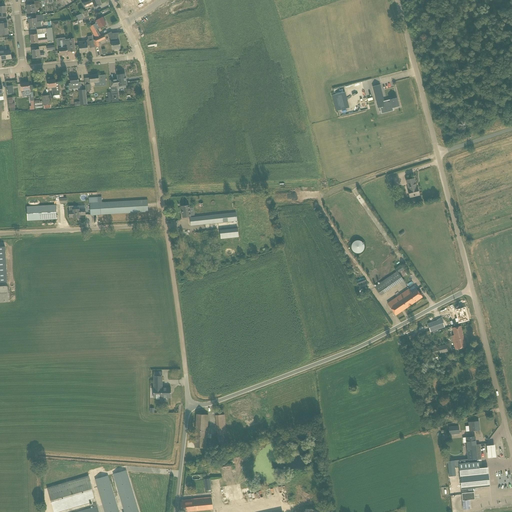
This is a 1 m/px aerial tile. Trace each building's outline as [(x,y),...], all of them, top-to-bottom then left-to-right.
[(127,1),(124,4),(127,8),(127,7),(130,11),(136,7),(134,5),(137,3),(134,0),(127,0),(127,1)] [(32,5),(27,6),(28,13),(33,13),(35,12),(35,8),(42,7),(41,1),(34,2),(34,5),(32,5)] [(82,14),(76,16),(78,20),(84,18),(89,16),(87,11),(81,13),(82,14)] [(34,19),(29,20),(29,27),(35,27),(37,27),(41,27),(41,21),(44,21),(43,15),(35,15),(36,19),(34,19)] [(94,25),(89,27),(95,38),(100,36),(97,30),(100,28),(102,27),(106,25),(104,20),(105,20),(104,18),(103,18),(102,18),(98,20),(96,21),(97,22),(95,23),(95,24),(94,25)] [(113,38),(110,39),(111,42),(112,49),(120,48),(119,41),(118,33),(112,34),(113,38)] [(35,35),(30,35),(31,44),(36,43),(47,42),(47,37),(45,37),(38,38),(37,34),(35,35)] [(94,40),(96,47),(99,46),(98,42),(105,39),(104,36),(94,40)] [(65,40),(57,41),(58,49),(59,49),(59,50),(60,55),(68,54),(67,49),(67,48),(70,48),(70,50),(75,50),(74,45),(74,39),(69,39),(70,41),(65,41),(65,40)] [(79,42),(80,53),(88,52),(87,45),(83,45),(83,41),(79,42)] [(0,51),(0,50),(0,57),(1,58),(1,60),(11,59),(10,51),(4,52),(0,52),(0,51)] [(39,50),(32,50),(33,58),(45,57),(44,53),(40,53),(39,50)] [(118,79),(110,80),(110,82),(111,94),(118,93),(117,89),(125,87),(125,85),(127,85),(126,81),(127,81),(126,80),(126,79),(126,78),(125,74),(124,74),(123,73),(120,74),(120,75),(117,75),(118,79)] [(98,75),(90,76),(90,81),(91,83),(95,82),(95,83),(95,85),(99,85),(99,83),(106,82),(105,79),(105,75),(98,76),(98,75)] [(71,83),(68,84),(69,89),(82,88),(81,82),(79,82),(78,77),(70,78),(71,83)] [(52,87),(53,96),(60,95),(58,82),(56,83),(55,80),(47,81),(48,88),(52,87)] [(22,83),(21,84),(22,95),(30,94),(31,101),(34,101),(32,85),(29,86),(29,83),(25,83),(25,82),(22,82),(22,83)] [(385,106),(386,109),(392,108),(399,106),(397,98),(384,101),(380,85),(375,86),(373,87),(378,108),(385,106)] [(344,92),(332,95),(336,111),(349,108),(344,92)] [(44,106),(44,109),(51,108),(49,96),(42,96),(44,106)] [(408,190),(410,197),(419,195),(417,187),(416,188),(414,179),(406,180),(409,190),(408,190)] [(97,197),(88,198),(89,204),(90,204),(90,210),(90,215),(148,212),(147,200),(143,200),(97,203),(97,197)] [(27,207),(27,221),(57,219),(56,205),(27,207)] [(74,217),(74,218),(79,218),(79,215),(85,215),(85,208),(73,209),(73,206),(69,206),(69,217),(74,217)] [(181,207),(183,218),(191,217),(189,206),(181,207)] [(195,217),(190,218),(191,226),(196,225),(211,224),(237,221),(236,213),(210,215),(210,216),(195,217)] [(220,239),(238,237),(237,228),(219,230),(220,239)] [(356,253),(358,253),(359,253),(361,253),(362,252),(362,251),(364,249),(364,248),(364,247),(364,246),(363,244),(363,243),(362,242),(360,241),(359,241),(358,240),(356,241),(354,242),(353,242),(352,243),(352,245),(351,246),(351,247),(351,248),(352,250),(352,251),(353,252),(354,253),(356,253)] [(375,287),(380,295),(399,282),(402,287),(406,284),(397,272),(375,287)] [(354,277),(358,287),(366,284),(363,274),(354,277)] [(8,286),(0,286),(0,302),(8,302),(8,286)] [(409,289),(388,304),(396,315),(422,297),(417,289),(416,290),(414,286),(409,289)] [(458,318),(455,318),(456,322),(459,321),(459,322),(467,320),(465,309),(456,311),(458,318)] [(428,324),(430,332),(445,327),(442,319),(428,324)] [(454,335),(452,336),(454,345),(457,345),(458,349),(459,349),(461,349),(462,348),(466,347),(466,346),(466,344),(465,344),(460,326),(456,327),(452,328),(454,335)] [(445,345),(425,350),(427,357),(446,352),(448,352),(446,345),(445,345)] [(106,366),(107,376),(145,375),(145,365),(106,366)] [(153,371),(154,398),(171,398),(171,388),(162,388),(162,371),(153,371)] [(230,411),(232,417),(242,414),(239,407),(230,411)] [(195,448),(205,448),(206,434),(209,434),(210,428),(207,428),(208,415),(197,414),(195,448)] [(215,415),(218,447),(227,446),(224,415),(215,415)] [(236,425),(238,430),(255,424),(253,419),(236,425)] [(469,422),(470,431),(480,430),(479,421),(469,422)] [(459,426),(448,427),(449,435),(459,434),(459,426)] [(459,466),(461,489),(489,486),(487,468),(479,468),(479,462),(481,462),(479,444),(475,445),(474,437),(465,438),(467,459),(447,461),(448,467),(452,467),(459,466)] [(496,459),(494,446),(486,447),(488,459),(496,459)] [(32,464),(6,465),(7,494),(7,498),(16,498),(25,497),(33,497),(33,493),(32,464)] [(138,511),(126,472),(126,471),(114,474),(124,511),(118,511),(108,476),(96,479),(105,511),(138,511)] [(98,511),(97,506),(95,501),(96,501),(88,476),(47,488),(53,511),(59,511),(92,502),(94,507),(78,511),(98,511)] [(461,493),(463,510),(470,509),(469,500),(474,499),(473,492),(461,493)] [(16,508),(8,508),(7,511),(33,511),(33,507),(25,507),(25,497),(16,498),(16,508)] [(181,503),(182,511),(212,509),(211,497),(193,499),(188,500),(188,502),(181,503)]
